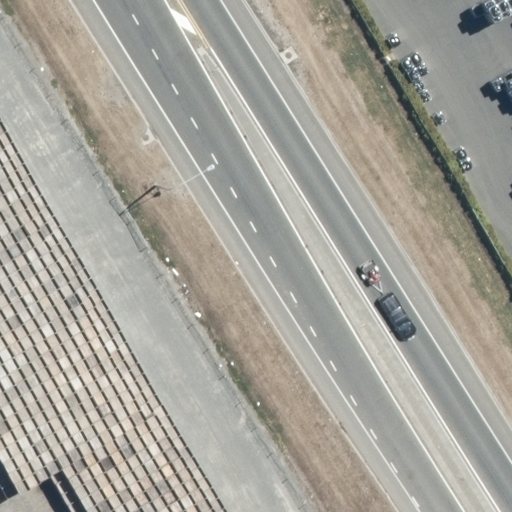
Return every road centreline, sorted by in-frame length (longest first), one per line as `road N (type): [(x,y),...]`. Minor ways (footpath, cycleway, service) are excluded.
road 1 (secondary): [(446,511),(173,68),(147,0)]
road 2 (secondary): [(195,0),(511,501)]
